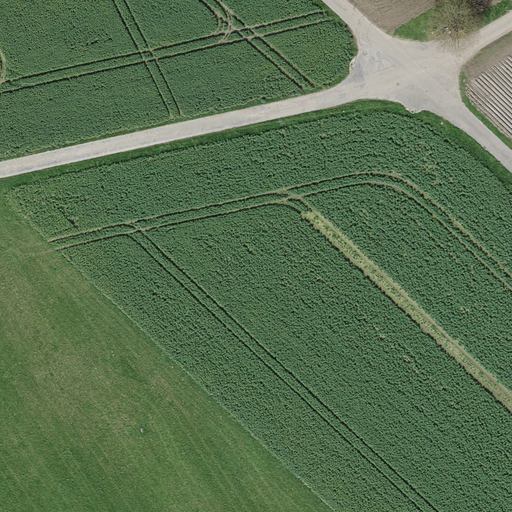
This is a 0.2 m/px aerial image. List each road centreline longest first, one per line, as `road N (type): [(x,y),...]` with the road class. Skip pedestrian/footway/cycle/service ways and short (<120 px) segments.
road 1 (unclassified): [(0,172),(420,78)]
road 2 (unclassified): [(511,162),(420,78)]
